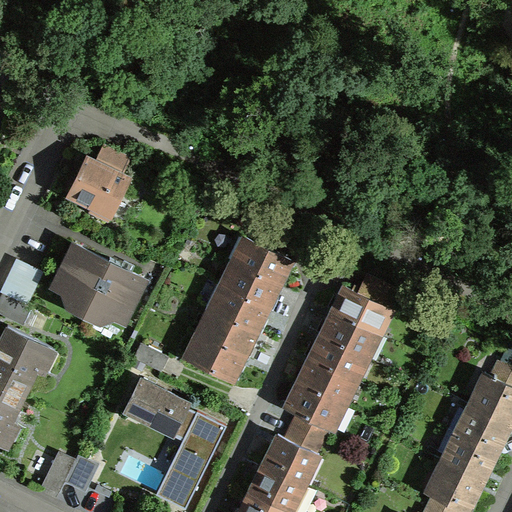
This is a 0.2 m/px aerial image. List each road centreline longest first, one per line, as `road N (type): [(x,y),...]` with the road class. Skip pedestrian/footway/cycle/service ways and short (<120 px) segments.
road 1 (residential): [(511,311),(69,102)]
road 2 (residential): [(211,511),(320,272)]
road 3 (residential): [(69,102),(0,242)]
